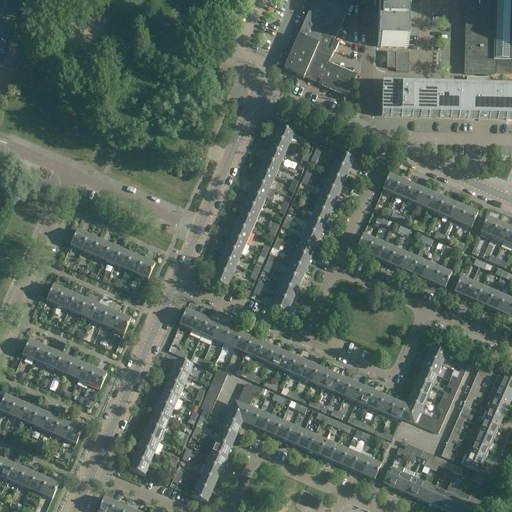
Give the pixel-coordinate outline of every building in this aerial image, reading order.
[(314,0),(284,70),(290,73),(304,79),(305,77),(319,83),(318,85),(326,88),(327,86),(348,95),(355,77),(327,65),(333,52),(335,53),(339,44),(334,42),(352,1),(349,0),(314,0)] [(378,0),(377,48),(408,49),(409,0),(378,0)] [(511,0),(466,0),(465,75),(492,76),(494,76),(495,61),(502,61),(508,61),(508,62),(511,66),(511,0)] [(396,69),(396,53),(387,53),(386,69),(396,69)] [(396,53),(396,69),(396,72),(408,73),(408,71),(408,67),(408,65),(408,61),(409,61),(409,60),(408,60),(408,55),(409,55),(409,54),(396,53)] [(466,89),(382,87),(381,118),(511,121),(511,90),(492,90),(492,80),(466,79),(466,89)] [(294,135),(279,128),(279,129),(274,140),(289,146),(294,135)] [(284,157),(289,146),(274,140),(269,151),(284,157)] [(203,155),(195,151),(192,158),(200,162),(203,155)] [(280,168),(284,157),(269,151),(265,162),(280,168)] [(339,155),(334,166),(349,172),(354,161),(354,162),(355,161),(339,154),(339,155)] [(275,179),(280,168),(265,162),(260,172),(275,179)] [(345,183),(349,172),(334,166),(329,177),(345,183)] [(270,190),(275,179),(260,172),(255,183),(270,190)] [(394,196),(400,181),(389,176),(390,176),(389,176),(382,192),(383,192),(383,191),(394,196)] [(340,194),(345,183),(329,177),(325,188),(340,194)] [(405,201),(411,186),(400,181),(394,196),(405,201)] [(38,182),(35,188),(49,194),(51,188),(38,182)] [(265,201),(270,190),(255,183),(250,194),(265,201)] [(416,206),(422,191),(411,186),(405,201),(416,206)] [(335,205),(340,194),(325,188),(320,199),(335,205)] [(427,211),(433,196),(422,191),(416,206),(427,211)] [(260,212),(265,201),(250,194),(245,205),(260,212)] [(438,215),(444,200),(433,196),(427,211),(438,215)] [(25,198),(0,255),(0,305),(44,206),(25,198)] [(330,216),(335,205),(320,199),(315,210),(330,216)] [(449,220),(455,205),(444,200),(438,215),(449,220)] [(256,223),(260,212),(245,205),(241,216),(256,223)] [(460,225),(466,210),(455,205),(449,220),(460,225)] [(325,227),(330,216),(315,210),(310,221),(325,227)] [(477,215),(466,210),(460,225),(471,230),(470,230),(471,230),(478,215),(477,214),(477,215)] [(251,234),(256,223),(241,216),(236,227),(251,234)] [(492,239),(498,224),(487,219),(480,234),(481,235),(481,234),(492,239)] [(320,239),(325,227),(310,221),(305,232),(320,239)] [(503,244),(509,229),(498,224),(492,239),(503,244)] [(246,245),(251,234),(236,227),(231,238),(246,245)] [(511,247),(511,229),(509,229),(503,244),(511,247)] [(82,252),(88,237),(77,232),(78,232),(77,232),(70,248),(71,248),(71,247),(82,252)] [(316,250),(320,239),(305,232),(301,243),(316,250)] [(368,256),(374,241),(363,237),(363,236),(356,252),(357,252),(368,256)] [(93,257),(99,242),(88,237),(82,252),(93,257)] [(241,256),(246,245),(231,238),(226,249),(241,256)] [(379,261),(385,246),(374,241),(368,256),(379,261)] [(104,262),(110,247),(99,242),(93,257),(104,262)] [(311,261),(316,250),(301,243),(296,254),(311,261)] [(447,254),(449,249),(438,244),(436,250),(447,254)] [(390,266),(396,251),(385,246),(379,261),(390,266)] [(115,267),(121,251),(110,247),(104,262),(115,267)] [(236,267),(241,256),(226,249),(221,260),(236,267)] [(126,271),(132,256),(121,251),(115,267),(126,271)] [(401,271),(407,256),(396,251),(390,266),(401,271)] [(306,272),(311,261),(296,254),(291,265),(306,272)] [(493,265),(496,260),(485,255),(482,260),(493,265)] [(137,276),(143,261),(132,256),(126,271),(137,276)] [(412,276),(418,261),(407,256),(401,271),(412,276)] [(232,278),(236,267),(221,260),(217,271),(232,278)] [(154,266),(143,261),(137,276),(148,281),(155,266),(154,265),(154,266)] [(423,280),(429,265),(418,261),(412,276),(423,280)] [(492,268),(481,263),(479,268),(484,271),(489,274),(492,268)] [(301,283),(306,272),(291,265),(286,276),(301,283)] [(434,285),(440,270),(429,265),(423,280),(434,285)] [(451,275),(440,270),(434,285),(444,290),(445,290),(452,275),(451,275)] [(227,289),(232,278),(217,271),(212,282),(211,282),(211,283),(227,290),(227,289)] [(511,281),(511,276),(509,275),(503,272),(501,278),(511,283),(511,281)] [(296,294),(301,283),(286,276),(281,287),(296,294)] [(115,279),(112,286),(118,289),(121,282),(115,279)] [(465,299),(472,284),(461,279),(454,294),(454,295),(454,294),(465,299)] [(476,304),(483,289),(472,284),(465,299),(476,304)] [(58,307),(64,292),(53,287),(54,287),(53,287),(46,303),(47,303),(47,302),(58,307)] [(292,305),(296,294),(281,287),(277,298),(292,305)] [(487,309),(494,294),(483,289),(476,304),(487,309)] [(69,312),(75,297),(64,292),(58,307),(69,312)] [(498,313),(505,298),(494,294),(487,309),(498,313)] [(80,317),(86,302),(75,297),(69,312),(80,317)] [(287,315),(292,305),(277,298),(272,309),(271,309),(287,316),(287,315)] [(509,318),(511,311),(511,301),(505,298),(498,313),(509,318)] [(91,321),(97,306),(86,302),(80,317),(91,321)] [(102,326),(108,311),(97,306),(91,321),(102,326)] [(113,331),(119,316),(108,311),(102,326),(113,331)] [(191,331),(197,316),(187,311),(186,311),(179,327),(180,327),(191,331)] [(130,321),(119,316),(113,331),(124,336),(131,321),(130,320),(130,321)] [(202,336),(208,321),(197,316),(191,331),(202,336)] [(213,341),(219,326),(208,321),(202,336),(213,341)] [(224,346),(230,331),(219,326),(213,341),(224,346)] [(263,345),(252,340),(249,339),(230,331),(224,346),(243,354),(257,360),(263,345)] [(34,362),(40,347),(29,342),(30,342),(29,342),(22,358),(23,358),(23,357),(34,362)] [(112,345),(109,352),(115,355),(119,346),(115,343),(114,346),(112,345)] [(268,365),(274,350),(263,345),(257,360),(268,365)] [(45,367),(51,352),(40,347),(34,362),(45,367)] [(432,349),(427,360),(442,366),(446,356),(447,356),(447,355),(431,348),(431,349),(432,349)] [(279,370),(285,355),(274,350),(268,365),(279,370)] [(56,372),(62,357),(51,352),(45,367),(56,372)] [(290,374),(296,359),(285,355),(279,370),(290,374)] [(67,377),(73,361),(62,357),(56,372),(67,377)] [(301,379),(307,364),(296,359),(290,374),(301,379)] [(178,361),(173,372),(188,378),(193,367),(193,368),(193,367),(177,360),(177,361),(178,361)] [(437,377),(442,366),(427,360),(422,371),(437,377)] [(461,368),(459,374),(464,376),(467,370),(468,365),(469,365),(459,360),(456,366),(461,368)] [(78,381),(84,366),(73,361),(67,377),(78,381)] [(312,384),(318,369),(307,364),(301,379),(312,384)] [(89,386),(95,371),(84,366),(78,381),(89,386)] [(323,389),(329,374),(318,369),(312,384),(323,389)] [(492,375),(480,370),(480,371),(478,375),(475,381),(481,384),(483,378),(489,381),(492,375)] [(106,376),(95,371),(89,386),(100,391),(107,376),(107,375),(106,376)] [(228,376),(227,376),(217,371),(215,377),(225,382),(225,381),(227,377),(228,376)] [(432,388),(437,377),(422,371),(417,382),(432,388)] [(188,378),(173,372),(168,383),(183,389),(188,378)] [(334,394),(340,379),(329,374),(323,389),(334,394)] [(461,382),(464,376),(459,374),(457,379),(452,377),(449,383),(459,387),(459,386),(461,382)] [(225,382),(215,377),(213,383),(223,387),(223,386),(225,382)] [(502,379),(497,390),(511,396),(511,383),(511,381),(505,378),(506,378),(505,378),(504,380),(502,379)] [(345,398),(351,383),(340,379),(334,394),(345,398)] [(479,387),(481,384),(475,381),(473,387),(471,391),(470,392),(482,397),(485,390),(479,387)] [(427,399),(432,388),(417,382),(413,393),(427,399)] [(178,400),(183,389),(168,383),(163,394),(178,400)] [(222,388),(223,387),(213,383),(210,388),(220,393),(221,392),(220,392),(222,388)] [(356,403),(362,388),(351,383),(345,398),(356,403)] [(459,387),(449,383),(447,388),(452,390),(449,396),(454,398),(457,392),(459,387),(459,388),(459,387)] [(257,390),(246,385),(245,386),(243,390),(243,391),(255,396),(256,394),(255,393),(257,390)] [(220,393),(210,388),(208,394),(218,398),(218,397),(220,393)] [(367,408),(373,393),(362,388),(356,403),(367,408)] [(511,398),(511,396),(497,390),(493,388),(488,400),(493,402),(508,408),(511,398)] [(252,402),(255,396),(243,391),(243,392),(241,396),(252,402)] [(482,397),(470,392),(470,393),(468,397),(465,403),(471,406),(474,400),(480,403),(482,397)] [(378,413),(384,398),(373,393),(367,408),(378,413)] [(422,410),(427,399),(413,393),(408,404),(422,410)] [(173,411),(178,400),(163,394),(158,405),(173,411)] [(218,399),(218,398),(208,394),(205,399),(215,404),(216,403),(217,399),(218,399)] [(305,399),(294,395),(292,400),(303,405),(305,399)] [(250,407),(252,402),(241,396),(240,397),(241,397),(239,401),(238,401),(238,402),(250,407)] [(452,404),(454,398),(449,396),(447,401),(442,399),(440,404),(449,409),(450,408),(451,404),(452,404)] [(0,412),(10,417),(16,402),(5,397),(6,397),(5,397),(0,408),(0,412)] [(389,418),(395,403),(384,398),(378,413),(389,418)] [(215,404),(205,399),(203,405),(213,409),(213,408),(215,404)] [(87,401),(85,406),(91,409),(93,403),(87,401)] [(21,422),(27,407),(16,402),(10,417),(21,422)] [(250,407),(238,402),(238,403),(238,404),(236,407),(247,413),(249,409),(250,407)] [(503,419),(504,415),(508,408),(493,402),(488,413),(503,419)] [(401,419),(406,407),(395,403),(389,418),(400,422),(399,423),(400,423),(402,419),(401,419)] [(469,410),(471,406),(465,403),(463,409),(461,413),(461,414),(472,419),(475,413),(469,410)] [(327,409),(316,404),(314,409),(325,414),(327,409)] [(421,414),(422,410),(408,404),(406,407),(401,419),(402,419),(417,426),(422,415),(421,414)] [(449,409),(440,404),(437,410),(442,412),(438,422),(443,424),(447,414),(449,409)] [(169,422),(173,412),(173,411),(158,405),(154,416),(169,422)] [(213,410),(213,409),(203,405),(201,410),(204,412),(208,414),(211,415),(211,414),(213,410)] [(32,427),(38,412),(27,407),(21,422),(32,427)] [(241,428),(242,424),(247,413),(236,407),(235,408),(236,408),(234,412),(233,414),(231,418),(229,422),(241,428)] [(260,414),(249,409),(247,413),(242,424),(253,429),(260,414)] [(43,431),(49,416),(38,412),(32,427),(43,431)] [(498,430),(503,419),(488,413),(483,424),(498,430)] [(264,433),(271,418),(260,414),(253,429),(264,433)] [(472,419),(461,414),(460,414),(461,415),(459,419),(458,419),(456,425),(461,428),(464,422),(470,424),(472,419)] [(422,428),(427,417),(422,415),(417,426),(422,428)] [(54,436),(60,421),(49,416),(43,431),(54,436)] [(164,433),(169,422),(154,416),(149,427),(164,433)] [(427,430),(432,419),(427,417),(422,428),(427,430)] [(275,438),(282,423),(271,418),(264,433),(275,438)] [(358,429),(360,423),(349,419),(347,424),(358,429)] [(433,433),(438,422),(432,419),(427,430),(433,433)] [(65,441),(71,426),(60,421),(54,436),(65,441)] [(241,428),(229,422),(225,421),(226,421),(221,432),(236,439),(241,428)] [(438,435),(443,424),(438,422),(433,433),(438,435)] [(286,443),(293,428),(282,423),(275,438),(286,443)] [(493,442),(498,430),(483,424),(478,435),(493,442)] [(460,432),(461,428),(456,425),(453,431),(454,431),(452,435),(451,435),(451,436),(463,441),(465,435),(460,432)] [(82,431),(71,426),(65,441),(76,446),(83,431),(82,430),(82,431)] [(159,444),(164,433),(149,427),(144,438),(159,444)] [(297,448),(304,433),(293,428),(286,443),(297,448)] [(231,450),(236,439),(221,432),(216,443),(231,450)] [(308,453),(315,438),(304,433),(297,448),(308,453)] [(393,438),(382,433),(380,438),(391,443),(393,438)] [(488,452),(493,442),(478,435),(473,446),(488,452)] [(463,441),(451,436),(451,437),(449,441),(446,447),(452,450),(454,444),(460,446),(463,441)] [(154,455),(159,444),(144,438),(139,449),(154,455)] [(319,457),(326,442),(315,438),(308,453),(319,457)] [(330,462),(337,447),(326,442),(319,457),(330,462)] [(226,461),(231,450),(216,443),(211,454),(226,461)] [(408,460),(413,449),(412,448),(412,449),(408,447),(408,446),(407,446),(404,452),(399,450),(397,456),(408,460)] [(483,464),(488,452),(473,446),(468,457),(483,464)] [(341,467),(348,452),(337,447),(330,462),(341,467)] [(450,454),(452,450),(446,447),(444,453),(442,457),(441,458),(453,463),(456,457),(450,454)] [(149,466),(154,455),(139,449),(134,460),(149,466)] [(421,459),(424,453),(418,451),(413,449),(408,460),(414,463),(416,457),(421,459)] [(352,472),(359,457),(348,452),(341,467),(352,472)] [(430,470),(435,458),(434,458),(430,456),(424,453),(421,459),(426,461),(424,467),(430,470)] [(222,472),(226,461),(211,454),(207,465),(222,472)] [(479,474),(483,464),(468,457),(465,455),(460,466),(479,474)] [(363,477),(370,462),(359,457),(352,472),(363,477)] [(436,459),(435,458),(430,470),(436,473),(438,467),(444,469),(446,463),(440,460),(440,461),(435,459),(436,459)] [(145,477),(149,466),(134,460),(130,471),(129,471),(145,478),(145,477)] [(0,478),(8,482),(14,467),(3,462),(0,469),(0,478)] [(381,466),(370,462),(363,477),(374,481),(374,482),(381,466)] [(217,483),(222,472),(207,465),(202,476),(217,483)] [(455,474),(457,468),(451,466),(449,471),(455,474)] [(8,482),(19,486),(25,471),(14,467),(8,482)] [(395,490),(401,475),(390,470),(384,486),(383,488),(387,489),(388,487),(395,490)] [(406,495),(412,480),(415,474),(404,470),(401,475),(395,490),(406,495)] [(30,491),(36,476),(25,471),(19,486),(30,491)] [(476,484),(479,478),(473,475),(471,481),(476,484)] [(41,496),(47,481),(36,476),(30,491),(41,496)] [(212,494),(217,483),(202,476),(197,487),(212,494)] [(417,500),(423,485),(412,480),(406,495),(417,500)] [(58,486),(47,481),(41,496),(52,501),(59,485),(58,485),(58,486)] [(428,505),(434,490),(423,485),(417,500),(428,505)] [(207,504),(212,494),(197,487),(192,498),(207,505),(208,505),(207,504)] [(439,510),(446,495),(434,490),(428,505),(439,510)] [(444,511),(450,511),(456,499),(446,495),(439,510),(444,511)] [(111,511),(115,504),(104,499),(105,499),(104,499),(98,511),(111,511)] [(463,511),(467,504),(456,499),(450,511),(463,511)]
